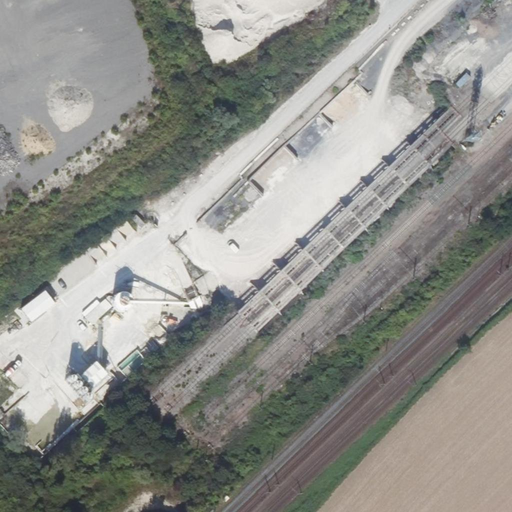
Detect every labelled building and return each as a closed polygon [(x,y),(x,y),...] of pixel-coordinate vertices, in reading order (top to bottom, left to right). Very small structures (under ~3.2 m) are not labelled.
[(478,17),(492,2),(494,0),(450,0),(420,29),(441,52),(446,48),(456,39),(469,26),(478,17)] [(511,0),(494,0),(492,2),(493,11),(494,15),(500,20),(508,20),(511,17),(511,0)] [(491,23),(485,19),(478,17),(469,26),(469,34),(472,40),(478,43),(487,42),(492,36),(494,30),(491,23)] [(463,40),(456,39),(446,48),(447,54),(448,58),(454,63),(463,63),(469,59),(472,52),(470,46),(463,40)] [(126,220),(97,240),(108,255),(137,234),(126,220)] [(122,309),(130,301),(120,292),(113,300),(122,309)] [(91,326),(107,312),(96,300),(81,315),(91,326)] [(77,347),(85,338),(75,329),(53,353),(64,364),(79,348),(77,347)] [(0,372),(0,395),(5,403),(17,393),(0,372)] [(25,435),(36,426),(30,419),(13,433),(36,461),(43,455),(25,435)]
